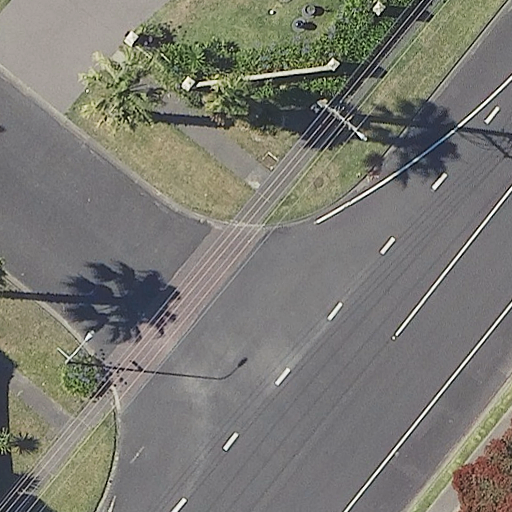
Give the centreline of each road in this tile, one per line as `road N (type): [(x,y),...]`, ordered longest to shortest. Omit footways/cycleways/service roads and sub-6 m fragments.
road 1 (residential): [(0,170),(327,433)]
road 2 (residential): [(327,433),(511,194)]
